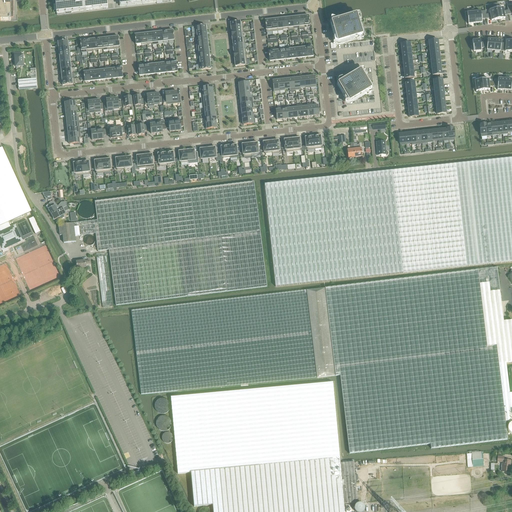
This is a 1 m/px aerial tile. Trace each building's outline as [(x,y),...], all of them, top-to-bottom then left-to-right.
[(0,0),(0,22),(1,22),(1,21),(11,21),(11,18),(13,18),(13,0),(0,0)] [(55,0),(57,15),(71,14),(71,12),(107,8),(106,0),(55,0)] [(503,8),(496,9),(498,20),(505,19),(504,16),(509,15),(507,7),(508,11),(503,11),(503,8)] [(485,11),(486,19),(491,18),(491,21),(498,20),(496,9),(489,10),(490,14),(486,15),(485,11)] [(467,17),(466,17),(467,21),(468,21),(468,24),(475,23),(474,12),(473,10),(471,10),(472,13),(467,13),(467,17)] [(485,11),(474,12),(475,23),(482,23),(482,20),(486,19),(485,11)] [(332,24),(338,44),(362,37),(356,16),(332,24)] [(485,42),(484,42),(485,48),(487,48),(487,50),(493,51),(494,40),(487,39),(487,42),(485,42)] [(473,46),(472,47),(472,51),(473,51),(474,52),(481,51),(481,48),(485,48),(484,42),(480,43),(480,40),(472,41),(473,46)] [(494,40),(493,51),(503,52),(503,44),(501,44),(501,41),(494,40)] [(503,44),(503,52),(511,53),(511,51),(511,41),(506,41),(506,44),(503,44)] [(24,66),(23,55),(21,55),(21,52),(13,53),(13,59),(15,59),(15,67),(24,66)] [(360,71),(338,84),(349,103),(371,90),(360,71)] [(37,89),(36,79),(18,80),(19,90),(37,89)] [(488,79),(482,80),(483,91),(490,90),(489,87),(493,87),(493,82),(489,83),(488,79)] [(498,83),(493,82),(493,87),(497,87),(497,90),(504,90),(505,79),(498,79),(498,83)] [(475,84),(474,84),(474,89),(475,89),(476,92),(483,91),(482,80),(479,80),(475,81),(475,84)] [(177,92),(171,93),(172,104),(181,104),(180,96),(180,95),(177,95),(177,92)] [(165,97),(163,97),(164,103),(166,103),(166,105),(167,105),(172,104),(171,93),(165,93),(165,97)] [(159,94),(152,95),(154,105),(160,105),(160,103),(162,103),(162,97),(159,98),(159,94)] [(147,99),(144,99),(145,105),(148,105),(148,107),(154,106),(154,105),(152,95),(147,95),(147,99)] [(140,96),(134,97),(135,109),(141,108),(141,105),(144,105),(143,99),(140,100),(140,96)] [(125,101),(123,102),(123,107),(126,107),(126,108),(132,108),(131,97),(125,97),(125,101)] [(107,103),(104,104),(105,112),(113,111),(113,110),(112,98),(106,99),(107,103)] [(118,98),(112,98),(113,110),(119,109),(119,108),(122,108),(121,102),(118,102),(118,98)] [(85,106),(86,111),(86,112),(89,111),(89,114),(95,113),(93,100),(88,101),(88,105),(85,106)] [(100,100),(93,100),(95,113),(101,113),(101,110),(103,110),(103,104),(100,104),(100,100)] [(180,119),(174,120),(175,131),(181,131),(181,127),(184,127),(183,121),(180,121),(180,119)] [(150,125),(147,125),(148,131),(151,131),(151,134),(157,133),(156,124),(155,122),(156,122),(155,120),(150,121),(150,125)] [(168,123),(166,123),(166,129),(169,128),(169,132),(175,131),(174,120),(168,120),(168,123)] [(156,122),(155,122),(156,124),(157,133),(163,133),(162,125),(165,124),(164,121),(161,121),(156,122)] [(128,123),(125,123),(125,126),(126,133),(129,133),(129,137),(135,136),(134,126),(134,124),(128,125),(128,123)] [(143,123),(137,124),(138,135),(144,135),(144,131),(147,131),(146,125),(143,125),(143,123)] [(121,125),(115,126),(116,138),(122,137),(122,134),(125,133),(124,127),(121,128),(121,125)] [(109,129),(107,129),(107,135),(110,135),(110,139),(116,138),(115,126),(109,127),(109,129)] [(97,129),(88,130),(88,133),(91,132),(92,141),(98,140),(97,129)] [(103,129),(97,129),(98,140),(104,139),(103,136),(106,135),(105,130),(103,130),(103,129)] [(320,136),(313,137),(314,150),(322,149),(320,136)] [(313,137),(305,138),(306,146),(307,150),(308,150),(314,150),(313,137)] [(353,143),(354,157),(362,156),(361,152),(362,152),(363,151),(363,149),(362,148),(360,148),(360,145),(356,145),(356,137),(353,137),(353,143)] [(292,139),(284,140),(286,153),(293,152),(292,139)] [(299,139),(292,139),(293,152),(301,151),(300,147),(299,139)] [(278,141),(271,142),(272,154),(280,153),(278,141)] [(377,155),(385,155),(384,141),(376,142),(377,155)] [(271,142),(263,143),(265,154),(272,153),(272,154),(271,142)] [(257,143),(250,144),(251,157),(251,156),(251,155),(259,154),(258,152),(257,143)] [(250,144),(242,145),(244,157),(251,157),(250,144)] [(229,146),(221,147),(222,155),(222,159),(230,158),(229,146)] [(236,146),(229,146),(230,158),(230,159),(230,163),(237,162),(237,158),(238,158),(236,146)] [(0,148),(0,230),(1,232),(0,232),(0,246),(2,250),(22,240),(22,241),(25,239),(27,238),(33,236),(30,229),(26,221),(21,223),(16,226),(15,225),(11,228),(8,222),(28,213),(31,212),(11,166),(2,148),(0,148)] [(215,148),(208,149),(209,159),(216,158),(216,155),(215,148)] [(208,149),(200,150),(201,160),(209,159),(208,149)] [(194,150),(187,151),(188,162),(188,164),(198,163),(197,153),(194,154),(194,150)] [(187,151),(179,152),(180,159),(180,162),(180,163),(188,162),(187,151)] [(165,153),(158,154),(159,167),(167,166),(167,165),(165,153)] [(173,153),(165,153),(167,165),(174,164),(174,163),(174,159),(173,153)] [(152,155),(144,156),(146,168),(153,167),(152,155)] [(144,156),(137,157),(138,164),(138,169),(146,168),(144,156)] [(131,157),(123,158),(124,168),(125,168),(132,167),(132,165),(131,157)] [(123,158),(116,159),(117,170),(125,169),(124,168),(123,158)] [(511,158),(264,185),(275,287),(382,275),(470,265),(511,260),(511,158)] [(102,160),(95,161),(96,174),(104,173),(102,160)] [(110,160),(102,160),(104,173),(111,172),(110,160)] [(89,162),(81,163),(83,175),(89,174),(90,174),(89,162)] [(81,163),(74,164),(75,172),(75,176),(83,175),(81,163)] [(97,221),(74,224),(74,227),(79,227),(80,236),(96,234),(98,252),(109,250),(116,306),(267,287),(254,182),(95,202),(97,221)] [(47,200),(48,201),(51,199),(51,193),(42,194),(46,200),(47,200)] [(46,205),(51,214),(62,208),(66,206),(66,202),(61,203),(58,206),(56,205),(53,201),(46,205)] [(91,210),(90,208),(90,207),(89,206),(89,205),(87,204),(86,203),(84,202),(82,202),(81,203),(79,204),(78,204),(77,206),(76,207),(76,208),(76,210),(76,211),(76,212),(77,214),(78,215),(79,216),(80,216),(81,217),(83,217),(84,217),(86,217),(87,216),(88,215),(89,214),(90,213),(90,211),(91,210)] [(65,212),(62,208),(51,214),(54,220),(56,219),(59,218),(59,217),(61,220),(65,218),(63,216),(66,215),(64,212),(65,212)] [(30,219),(29,220),(30,222),(35,235),(40,232),(34,217),(30,219)] [(74,227),(74,224),(59,226),(60,236),(63,236),(64,243),(76,242),(74,227)] [(112,307),(106,253),(96,254),(99,282),(103,308),(112,307)] [(85,264),(90,264),(89,260),(76,262),(77,269),(85,268),(85,264)] [(334,287),(323,289),(333,377),(340,376),(349,454),(430,444),(431,449),(507,440),(506,422),(496,346),(486,347),(480,290),(491,288),(492,293),(500,292),(497,268),(469,271),(401,279),(335,287),(334,287)] [(511,321),(503,322),(500,292),(492,293),(491,288),(480,290),(486,347),(496,346),(506,422),(511,421),(511,393),(509,394),(506,363),(511,362),(511,321)] [(323,289),(307,290),(317,378),(333,377),(323,289)] [(218,387),(317,378),(307,290),(217,301),(131,311),(136,351),(141,395),(218,387)] [(217,393),(171,398),(178,474),(191,473),(191,474),(194,507),(213,505),(213,511),(344,511),(333,382),(321,383),(271,388),(217,393)] [(157,398),(154,410),(168,413),(170,401),(157,398)] [(468,454),(467,455),(467,468),(472,467),(472,468),(484,467),(483,455),(482,452),(471,453),(471,454),(469,454),(468,454)] [(497,462),(503,463),(502,472),(509,473),(510,461),(503,460),(504,457),(498,457),(497,462)] [(341,464),(344,504),(346,504),(357,503),(355,481),(355,475),(353,462),(341,464)] [(363,503),(354,504),(355,511),(363,511),(365,511),(363,503)]
